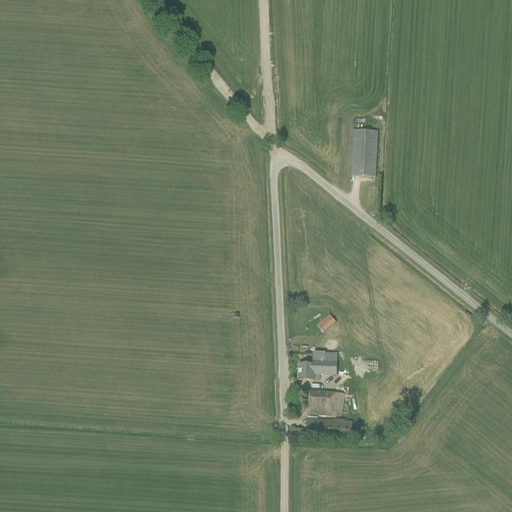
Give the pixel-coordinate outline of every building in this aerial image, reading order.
[(353,131),(351,167),(351,177),(375,179),(377,133),(353,131)] [(329,316),(317,327),(323,334),(336,323),(329,316)] [(298,381),(308,381),(319,382),(319,376),(336,377),(337,355),(313,354),(313,365),(298,365),(298,381)] [(346,361),(346,373),(371,374),(371,362),(346,361)] [(307,415),(317,416),(342,417),(344,395),(308,393),(307,415)] [(305,439),(315,439),(350,441),(351,423),(306,421),(305,439)] [(302,441),(302,431),(295,430),(294,441),(302,441)]
